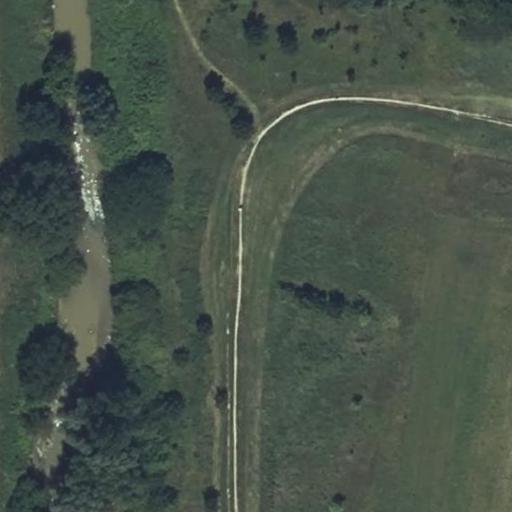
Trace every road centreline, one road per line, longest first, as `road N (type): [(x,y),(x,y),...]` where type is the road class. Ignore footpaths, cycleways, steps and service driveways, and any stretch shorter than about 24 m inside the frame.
road 1 (tertiary): [(511,156),(11,59),(0,39)]
road 2 (tertiary): [(0,137),(511,222)]
